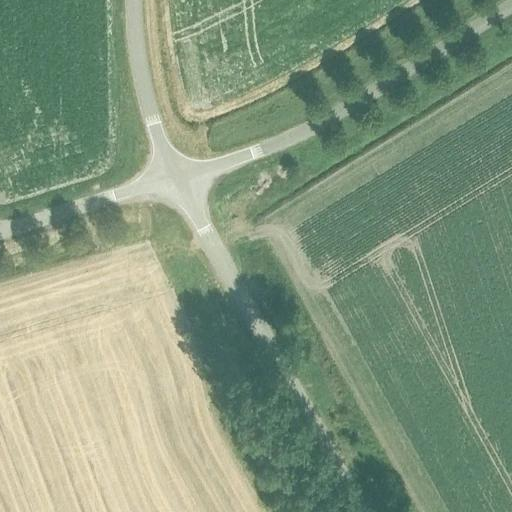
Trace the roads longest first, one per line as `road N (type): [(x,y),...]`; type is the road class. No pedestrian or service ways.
road 1 (unclassified): [(364,511),(176,180)]
road 2 (unclassified): [(176,180),(299,134),(511,5)]
road 3 (unclassified): [(176,180),(143,81),(134,0)]
road 4 (unclassified): [(0,228),(176,180)]
